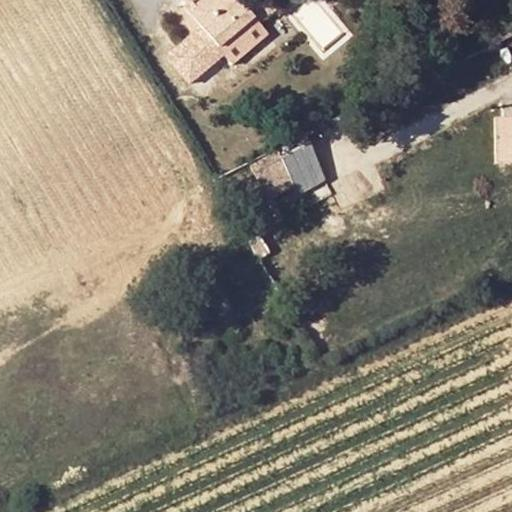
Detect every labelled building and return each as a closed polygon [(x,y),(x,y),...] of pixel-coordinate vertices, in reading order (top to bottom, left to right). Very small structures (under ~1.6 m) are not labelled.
[(185,7),(173,15),(188,38),(202,30),(216,51),(256,25),(247,11),(239,0),(209,0),(189,14),(185,7)] [(256,25),(216,51),(218,54),(228,69),(267,42),(260,32),(280,17),(269,0),(264,0),(247,11),(256,25)] [(188,38),(204,62),(218,54),(216,51),(202,30),(188,38)] [(511,139),(486,138),(483,184),(511,185),(511,139)] [(317,164),(310,147),(280,160),(288,176),(317,164)] [(307,203),(328,188),(321,179),(300,193),(307,203)] [(236,312),(224,291),(213,298),(225,319),(236,312)]
